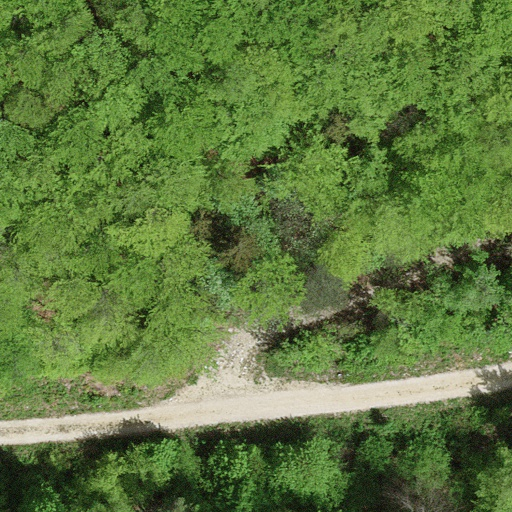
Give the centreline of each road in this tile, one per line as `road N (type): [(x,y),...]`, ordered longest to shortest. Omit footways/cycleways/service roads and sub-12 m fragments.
road 1 (track): [(0,433),(511,374)]
road 2 (track): [(215,411),(237,371),(288,330),(415,274),(511,214)]
